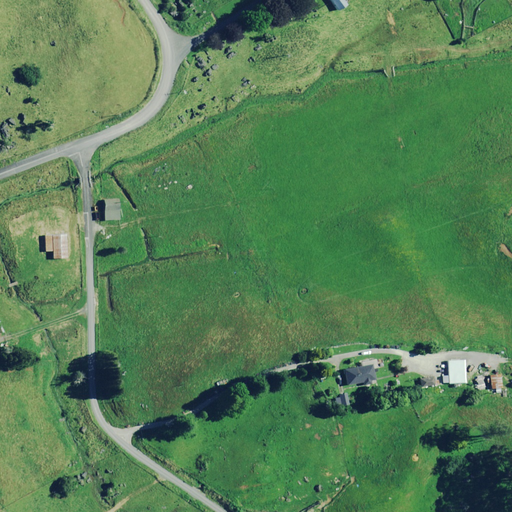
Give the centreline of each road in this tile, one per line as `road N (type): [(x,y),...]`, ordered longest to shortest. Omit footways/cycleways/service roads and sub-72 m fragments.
road 1 (unclassified): [(75,145),(88,212),(95,408),(228,511)]
road 2 (unclassified): [(75,145),(146,111),(181,63),(181,38)]
